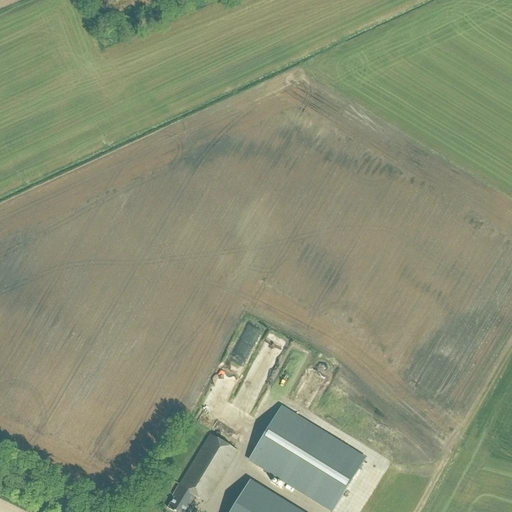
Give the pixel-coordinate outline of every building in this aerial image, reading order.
[(253,337),(254,326),(244,324),(243,336),(253,337)] [(241,415),(276,341),(267,337),(232,411),(241,415)] [(281,409),(249,460),(332,511),(364,460),(281,409)] [(205,504),(238,451),(211,434),(173,495),(175,497),(168,508),(174,511),(184,511),(194,497),(205,504)] [(298,511),(248,480),(227,511),(298,511)] [(368,502),(376,506),(378,502),(370,498),(368,502)]
